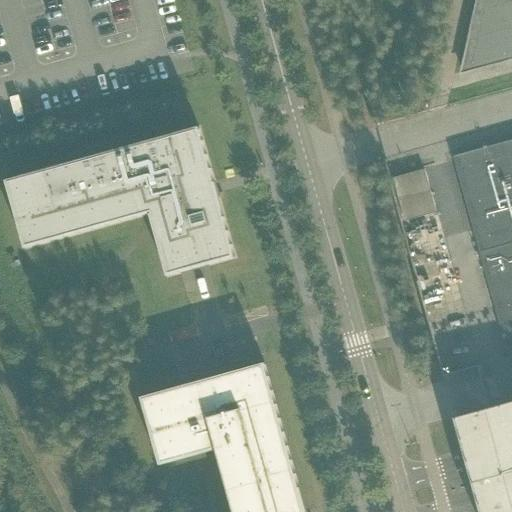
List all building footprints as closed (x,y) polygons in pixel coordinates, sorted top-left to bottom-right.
[(511,0),(477,0),(462,72),(511,58),(511,0)] [(167,276),(235,258),(199,127),(6,181),(25,249),(150,214),(152,221),(167,276)] [(471,219),(509,357),(511,356),(511,141),(492,147),(492,146),(453,157),(454,158),(471,219)] [(405,221),(436,212),(424,170),(393,178),(405,221)] [(304,511),(298,487),(299,487),(265,363),(224,374),(224,376),(182,387),(182,386),(141,397),(160,465),(217,449),(229,493),(234,511),(304,511)] [(466,462),(479,511),(511,511),(511,401),(454,418),(466,462)]
